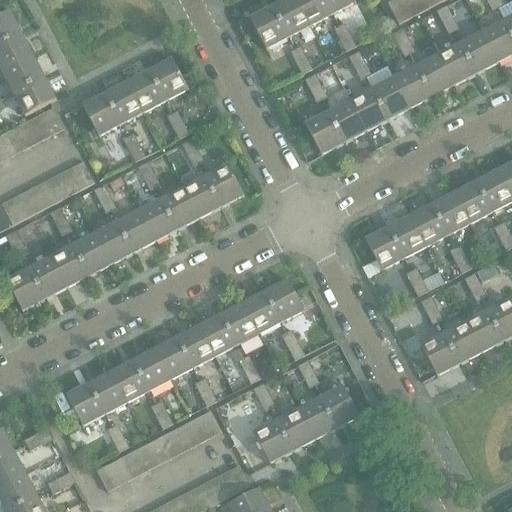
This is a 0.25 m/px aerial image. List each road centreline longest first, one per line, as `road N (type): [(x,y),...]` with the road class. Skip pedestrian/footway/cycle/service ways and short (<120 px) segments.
road 1 (residential): [(304,216),(0,378)]
road 2 (residential): [(458,511),(304,216)]
road 3 (residential): [(304,216),(191,0)]
road 4 (residential): [(511,107),(304,216)]
